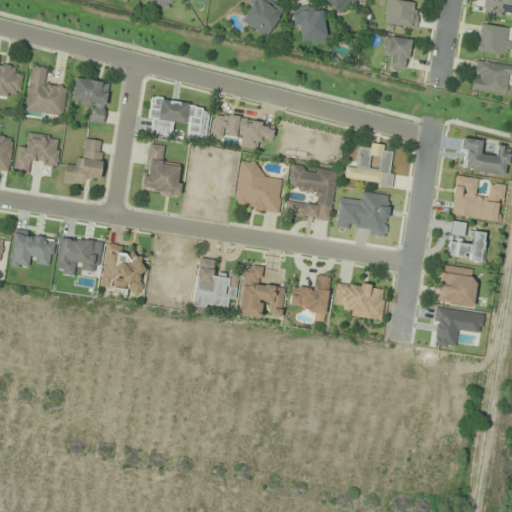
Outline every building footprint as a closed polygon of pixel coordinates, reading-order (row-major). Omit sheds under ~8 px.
[(145,0),(149,10),(174,3),(173,0),(145,0)] [(252,0),(240,20),(266,36),(283,9),(268,0),(252,0)] [(324,0),(342,15),(354,0),(324,0)] [(385,0),(384,25),(416,27),(418,3),(388,0),(385,0)] [(511,0),(485,0),(484,12),(511,16),(511,0)] [(292,11),(299,45),(327,39),(320,6),(292,11)] [(510,26),(479,26),(479,53),(510,53),(510,26)] [(407,69),(410,39),(389,37),(386,67),(407,69)] [(0,96),(20,99),(23,68),(1,65),(3,55),(0,54),(0,96)] [(471,90),(509,95),(511,72),(511,64),(475,60),(471,90)] [(24,111),(63,117),(67,87),(46,84),(49,68),(31,65),(24,111)] [(109,82),(74,78),(72,100),(88,102),(86,122),(104,124),(109,82)] [(186,139),(204,141),(209,105),(151,97),(146,133),(172,137),(174,123),(188,125),(186,139)] [(210,135),(241,139),(240,148),(259,150),(260,140),(272,141),(274,121),(213,114),(210,135)] [(57,167),(60,136),(29,132),(28,144),(18,143),(14,173),(30,175),(31,164),(57,167)] [(0,170),(9,172),(14,138),(0,135),(0,170)] [(509,145),(495,144),(494,153),(480,152),(482,140),(461,137),(458,159),(464,159),(463,171),(506,176),(509,145)] [(63,180),(99,184),(104,141),(85,138),(82,161),(66,159),(63,180)] [(141,192),(179,197),(183,167),(163,165),(165,146),(147,143),(141,192)] [(343,178),(389,187),(396,151),(360,143),(355,167),(346,166),(343,178)] [(278,213),(283,180),(258,176),(260,163),(240,160),(233,206),(278,213)] [(330,221),(336,171),(291,165),(288,189),(313,192),(311,203),(286,200),(284,215),(330,221)] [(449,216),(500,223),(505,184),(488,181),(487,190),(475,188),(476,178),(455,175),(449,216)] [(465,229),(466,224),(451,222),(445,256),(481,263),(486,233),(465,229)] [(100,287),(141,293),(147,251),(105,246),(100,287)] [(237,274),(215,271),(216,259),(198,257),(191,306),(232,311),(237,274)] [(259,318),(261,303),(272,304),(271,317),(280,318),(284,288),(260,285),(263,266),(243,263),(237,315),(259,318)] [(440,265),(436,302),(472,307),(477,270),(440,265)] [(330,277),(312,275),(311,285),(291,283),(288,308),(325,313),(330,277)] [(381,320),(386,287),(336,280),(333,304),(346,305),(344,315),(381,320)]
